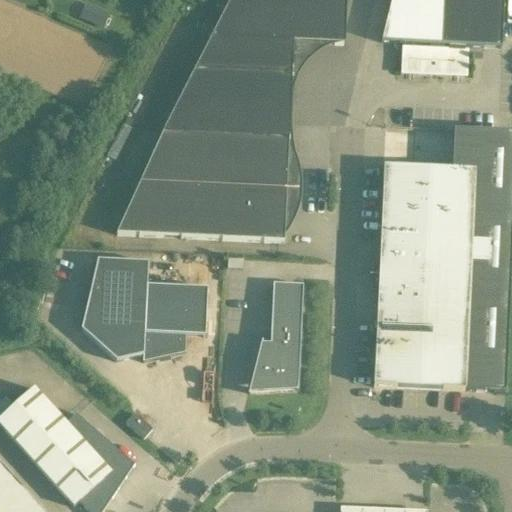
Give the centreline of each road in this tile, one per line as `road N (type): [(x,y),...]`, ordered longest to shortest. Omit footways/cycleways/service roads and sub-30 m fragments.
road 1 (unclassified): [(339,447),(349,121)]
road 2 (unclassified): [(176,511),(215,466),(262,444),(339,447)]
road 3 (unclassified): [(511,455),(339,447)]
